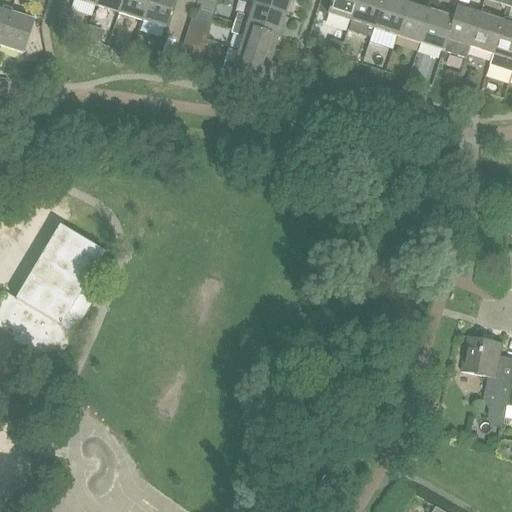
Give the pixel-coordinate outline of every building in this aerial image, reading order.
[(122,0),(97,0),(95,7),(118,14),(122,0)] [(148,0),(122,0),(118,14),(141,22),(148,0)] [(165,30),(174,0),(148,0),(141,22),(165,30)] [(253,0),(252,5),(285,15),(287,8),(290,0),(253,0)] [(357,0),(331,0),(327,15),(350,22),(357,0)] [(382,0),(357,0),(350,22),(373,30),(382,0)] [(407,5),(406,4),(393,0),(392,0),(382,0),(373,30),(396,37),(407,5)] [(430,12),(429,12),(416,8),(417,2),(409,0),(407,0),(406,4),(407,5),(396,37),(419,45),(430,12)] [(456,8),(458,3),(459,0),(450,0),(449,6),(456,8)] [(467,6),(458,3),(456,8),(452,20),(453,20),(446,41),(443,52),(458,57),(462,46),(469,48),(479,16),(465,11),(467,6)] [(200,5),(197,12),(213,17),(215,10),(200,5)] [(277,39),(285,15),(252,5),(248,18),(237,14),(234,24),(277,39)] [(0,45),(10,15),(12,10),(3,7),(1,12),(0,11),(0,45)] [(453,20),(452,20),(439,15),(440,10),(431,7),(429,12),(430,12),(419,45),(443,52),(446,41),(453,20)] [(502,23),(488,19),(490,13),(481,10),(479,16),(469,48),(492,56),(502,23)] [(197,12),(195,20),(210,25),(213,17),(197,12)] [(10,15),(0,45),(0,47),(23,55),(35,17),(26,14),(24,19),(10,15)] [(511,26),(511,23),(511,20),(504,18),(502,23),(492,56),(489,66),(511,74),(511,72),(511,26)] [(270,62),(277,39),(234,24),(231,31),(234,36),(242,38),(237,51),(270,62)] [(191,70),(193,63),(197,64),(200,56),(185,51),(180,66),(191,70)] [(262,85),(270,62),(237,51),(233,64),(225,61),(221,72),(262,85)] [(465,81),(463,86),(462,88),(478,94),(479,91),(481,84),(479,83),(477,82),(478,80),(469,77),(467,80),(467,81),(465,81)] [(2,292),(0,295),(0,329),(56,363),(95,298),(82,290),(103,254),(59,227),(16,300),(2,292)] [(507,407),(511,383),(511,367),(499,365),(503,345),(468,339),(461,374),(487,379),(483,402),(490,412),(488,421),(495,431),(502,433),(507,407)]
